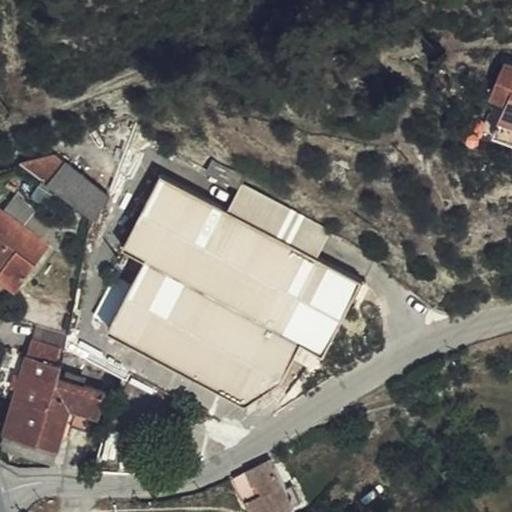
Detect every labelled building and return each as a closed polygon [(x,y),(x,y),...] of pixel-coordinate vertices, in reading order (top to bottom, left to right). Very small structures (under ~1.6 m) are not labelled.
[(334,71),(352,89),(364,76),(347,57),(334,71)] [(511,69),(499,101),(511,105),(511,118),(504,141),(511,143),(511,69)] [(58,155),(23,165),(102,213),(115,189),(58,155)] [(217,162),(212,172),(244,188),(248,179),(217,162)] [(244,188),(212,172),(210,175),(242,191),(244,188)] [(323,257),(233,212),(163,177),(127,248),(133,251),(120,277),(139,286),(127,307),(282,385),(293,378),(301,363),(320,372),(330,353),(333,355),(370,281),(323,257)] [(45,181),(37,195),(51,203),(59,191),(45,181)] [(244,188),(242,191),(233,212),(323,257),(335,233),(244,188)] [(25,190),(8,207),(34,227),(46,211),(25,190)] [(34,227),(8,207),(6,206),(0,214),(0,272),(5,277),(7,275),(26,289),(58,244),(34,227)] [(372,302),(352,325),(366,337),(386,316),(372,302)] [(282,385),(127,307),(115,332),(255,402),(282,385)] [(45,333),(70,344),(71,339),(45,330),(45,333)] [(68,352),(70,344),(45,333),(41,344),(68,352)] [(66,378),(68,368),(63,366),(68,352),(41,344),(36,360),(32,375),(64,385),(66,378)] [(10,372),(18,375),(18,372),(32,375),(36,360),(15,354),(10,372)] [(18,375),(12,394),(26,397),(14,436),(65,451),(73,428),(101,437),(112,400),(64,385),(32,375),(18,372),(18,375)] [(115,394),(66,378),(64,385),(112,400),(115,394)] [(65,451),(14,436),(10,452),(60,467),(65,451)] [(281,473),(274,459),(248,471),(269,511),(274,511),(291,504),(283,487),(279,480),(281,473)] [(269,511),(248,471),(247,469),(232,477),(249,511),(269,511)] [(289,484),(283,487),(291,504),(297,502),(289,484)]
